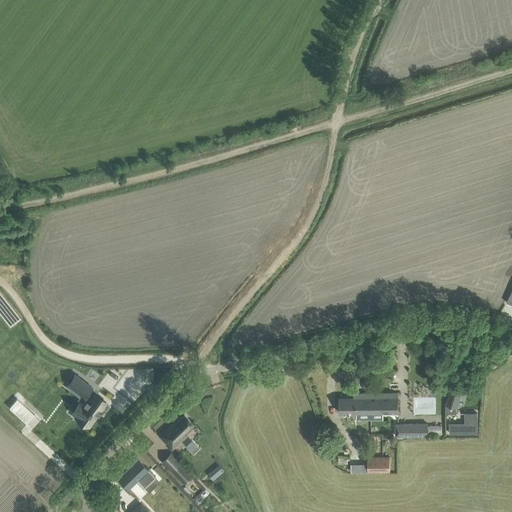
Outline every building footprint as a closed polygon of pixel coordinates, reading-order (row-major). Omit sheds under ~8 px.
[(75,374),(67,384),(84,396),(78,404),(72,412),(76,415),(75,415),(89,425),(97,414),(98,415),(99,414),(98,414),(100,411),(100,412),(101,411),(100,410),(106,402),(89,390),(92,387),(75,374)] [(37,387),(34,391),(48,401),(49,399),(55,390),(41,381),(38,385),(37,384),(36,386),(37,387)] [(452,382),(446,404),(456,407),(462,385),(452,382)] [(398,412),(398,402),(398,392),(369,393),(369,401),(370,401),(370,412),(398,412)] [(339,412),(370,412),(370,401),(369,401),(369,393),(354,393),(354,397),(339,397),(339,412)] [(450,423),(450,433),(477,433),(477,413),(465,413),(465,423),(450,423)] [(185,434),(194,425),(184,414),(175,424),(174,423),(161,436),(172,448),(185,435),(185,434)] [(427,423),(395,423),(395,436),(428,436),(427,423)] [(368,472),(390,471),(390,455),(368,456),(368,472)] [(122,472),(117,477),(117,478),(118,477),(128,487),(127,488),(137,480),(144,488),(155,477),(148,469),(149,468),(148,468),(147,468),(138,458),(138,457),(133,462),(132,461),(132,462),(133,463),(122,472),(122,471),(121,472),(122,472)] [(185,484),(192,477),(178,462),(171,469),(185,484)] [(220,463),(208,472),(214,479),(226,471),(220,463)] [(149,511),(136,498),(124,510),(126,511),(149,511)]
